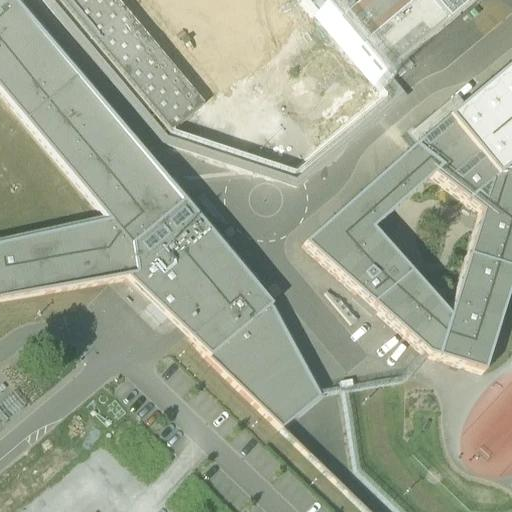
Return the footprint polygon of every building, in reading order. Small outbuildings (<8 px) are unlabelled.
[(185,211),(10,2),(8,0),(0,0),(0,97),(106,224),(0,244),(0,300),(123,283),(149,307),(144,311),(160,327),(165,323),(186,343),(205,362),(206,363),(278,433),(281,430),(283,428),(283,429),(318,400),(271,313),(268,311),(250,289),(237,273),(205,235),(185,211)] [(54,0),(168,136),(293,31),(277,12),(267,0),(54,0)] [(266,0),(201,54),(288,157),(372,89),(313,16),(327,4),(323,0),(266,0)] [(332,0),(313,16),(372,89),(477,0),(332,0)] [(511,65),(443,123),(493,182),(511,167),(511,166),(511,65)] [(443,123),(412,151),(438,171),(430,180),(478,217),(488,185),(493,182),(443,123)] [(434,362),(446,320),(369,234),(430,180),(438,171),(412,151),(301,249),(425,359),(434,362)] [(511,166),(511,167),(493,182),(488,185),(478,217),(446,320),(434,362),(481,377),(511,276),(511,166)] [(12,396),(0,404),(0,416),(5,422),(22,409),(12,396)]
